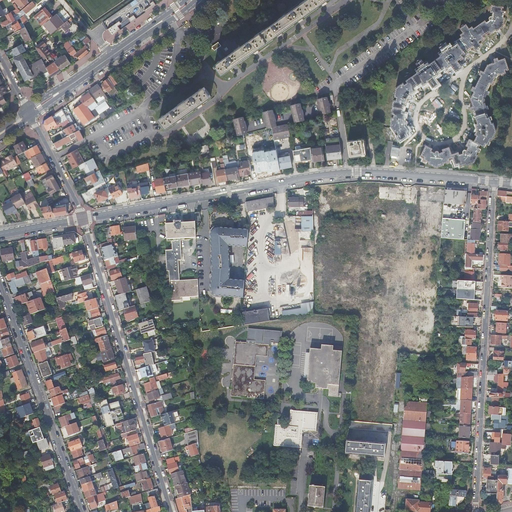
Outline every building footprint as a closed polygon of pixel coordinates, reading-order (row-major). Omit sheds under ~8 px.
[(13,0),(14,0),(20,9),(29,2),(28,0),(27,0),(13,0)] [(121,21),(108,30),(113,36),(157,5),(154,0),(150,3),(152,5),(145,9),(146,11),(137,18),(134,14),(129,18),(122,23),(121,21)] [(221,74),(326,0),(305,0),(232,52),(225,57),(218,48),(221,46),(218,42),(211,47),(214,50),(215,50),(221,60),(215,65),(214,65),(215,67),(216,67),(221,74)] [(33,4),(32,1),(22,9),(20,11),(18,13),(20,18),(22,22),(24,24),(27,21),(23,16),(22,14),(25,13),(26,14),(35,6),(33,4)] [(503,25),(504,16),(503,16),(504,13),(502,13),(503,10),(504,6),(493,4),(491,11),(494,12),(493,15),(492,16),(491,16),(490,16),(489,17),(489,18),(490,18),(490,19),(490,20),(487,22),(486,21),(474,29),(472,26),(469,28),(466,24),(460,28),(463,32),(461,34),(463,37),(457,41),(458,44),(453,48),(451,45),(448,47),(445,42),(439,47),(442,51),(439,53),(441,56),(430,64),(428,61),(425,63),(422,59),(416,63),(419,67),(416,70),(418,73),(407,81),(408,82),(405,84),(403,82),(396,87),(394,96),(397,96),(397,100),(395,100),(393,114),(394,114),(394,118),(392,117),(391,125),(395,132),(397,131),(399,134),(397,135),(401,141),(411,134),(408,131),(407,128),(408,128),(405,124),(406,123),(406,122),(407,122),(406,122),(406,121),(406,120),(405,120),(404,119),(405,115),(404,115),(404,112),(405,108),(405,105),(406,102),(407,102),(408,98),(409,97),(411,98),(412,98),(413,98),(413,97),(413,96),(413,95),(411,94),(412,93),(411,93),(414,91),(413,90),(416,88),(422,83),(425,82),(426,83),(428,81),(432,86),(435,84),(438,82),(434,76),(437,74),(436,73),(439,71),(445,67),(448,65),(448,66),(451,64),(455,69),(458,67),(461,65),(457,60),(460,58),(459,57),(462,55),(465,53),(463,50),(466,48),(468,51),(471,49),(470,47),(473,45),(474,47),(477,46),(480,43),(479,41),(482,39),(481,38),(483,36),(489,32),(492,30),(493,31),(496,29),(496,30),(500,28),(503,25)] [(42,26),(52,17),(48,12),(44,7),(34,16),(42,26)] [(2,25),(3,27),(6,26),(15,21),(13,16),(14,15),(13,14),(17,12),(16,9),(11,12),(6,15),(8,20),(1,24),(2,25)] [(15,21),(6,26),(7,28),(8,29),(12,27),(14,31),(21,27),(19,24),(22,22),(20,18),(15,21)] [(67,21),(66,21),(61,26),(62,28),(65,31),(72,26),(70,23),(67,21)] [(22,28),(20,30),(23,36),(26,42),(31,39),(30,36),(27,31),(25,27),(22,28)] [(43,41),(44,40),(41,36),(37,31),(33,35),(40,43),(42,42),(43,41)] [(91,41),(89,39),(88,37),(80,43),(83,47),(86,45),(91,41)] [(67,40),(62,44),(71,57),(76,52),(74,49),(72,46),(72,47),(67,40)] [(17,55),(27,50),(23,42),(13,48),(17,55)] [(45,46),(42,42),(40,43),(38,45),(36,47),(37,49),(41,56),(42,59),(42,60),(43,61),(50,55),(51,54),(45,46)] [(76,52),(71,57),(75,62),(77,60),(75,57),(77,56),(80,59),(88,52),(87,50),(88,48),(87,47),(86,46),(86,45),(83,47),(76,52)] [(20,70),(20,71),(42,60),(42,59),(28,66),(22,54),(14,59),(16,63),(18,68),(16,69),(17,71),(20,70)] [(55,62),(60,70),(65,66),(70,63),(64,54),(62,56),(58,59),(58,58),(56,55),(52,58),(55,61),(55,62)] [(490,119),(489,116),(486,109),(485,106),(487,106),(485,102),(484,102),(484,101),(485,101),(485,100),(485,99),(485,98),(484,97),(484,96),(485,97),(487,93),(486,92),(487,90),(490,83),(492,80),(493,81),(495,77),(494,77),(494,75),(495,76),(496,76),(497,76),(497,75),(498,75),(498,74),(497,73),(498,73),(499,74),(502,73),(502,71),(505,70),(509,69),(505,59),(499,61),(498,59),(498,57),(494,59),(495,62),(491,63),(487,65),(484,72),(481,70),(479,74),(482,75),(479,82),(476,88),(473,86),(471,90),(474,91),(471,98),(473,106),(470,107),(472,111),(475,110),(477,116),(479,123),(477,124),(478,127),(477,128),(477,129),(477,130),(478,130),(478,131),(477,134),(479,135),(476,141),(471,139),(469,142),(468,145),(470,146),(468,149),(467,150),(466,150),(465,150),(464,150),(464,151),(464,152),(464,153),(465,153),(464,154),(460,155),(460,153),(453,155),(450,148),(447,149),(444,150),(444,152),(441,153),(440,153),(440,152),(439,152),(439,151),(438,151),(437,151),(437,152),(436,152),(436,153),(434,153),(432,151),(433,149),(426,146),(421,156),(425,158),(427,159),(427,161),(430,162),(429,163),(437,167),(445,164),(444,163),(448,162),(447,161),(450,160),(454,158),(457,166),(460,164),(463,163),(464,165),(467,164),(467,165),(475,162),(479,154),(478,154),(479,151),(478,150),(479,147),(481,144),(486,146),(487,142),(489,140),(490,141),(492,137),(493,138),(497,130),(494,121),(493,122),(491,119),(490,119)] [(48,70),(47,68),(43,61),(42,60),(20,71),(25,80),(28,79),(33,76),(33,77),(41,73),(43,72),(45,77),(50,74),(48,70)] [(56,74),(61,71),(60,70),(55,62),(47,68),(48,70),(50,74),(51,77),(56,74)] [(112,75),(108,77),(114,85),(121,81),(117,76),(116,74),(115,73),(112,75)] [(99,87),(104,93),(107,91),(107,92),(114,87),(108,79),(104,81),(104,83),(103,83),(102,84),(99,87)] [(109,105),(111,103),(104,93),(99,87),(98,84),(94,87),(90,89),(96,98),(100,95),(102,97),(104,96),(105,98),(104,98),(109,105)] [(126,103),(131,100),(129,97),(135,93),(130,85),(124,90),(125,92),(121,95),(126,103)] [(165,128),(210,96),(204,87),(159,119),(165,128)] [(131,100),(141,94),(138,91),(135,93),(129,97),(131,100)] [(83,103),(74,110),(84,124),(94,117),(90,112),(86,107),(94,101),(89,93),(85,96),(81,99),(82,100),(83,103)] [(321,115),(322,114),(330,112),(330,110),(329,108),(328,103),(327,101),(326,97),(318,99),(321,115)] [(72,107),(74,110),(83,103),(82,100),(72,107)] [(86,107),(90,112),(98,106),(94,101),(86,107)] [(300,107),(299,103),(291,105),(295,121),(299,120),(304,119),(303,115),(301,109),(300,107)] [(55,116),(53,117),(55,121),(58,120),(60,123),(63,128),(70,124),(64,112),(62,109),(54,114),(55,116)] [(273,114),(272,110),(263,112),(267,128),(272,127),(276,126),(275,122),(274,116),(273,116),(273,114)] [(44,125),(47,130),(60,123),(58,120),(55,121),(53,117),(52,116),(51,117),(45,121),(44,125)] [(243,117),(234,119),(238,136),(244,134),(247,133),(246,129),(245,123),(244,123),(244,121),(243,117)] [(67,134),(68,135),(76,131),(74,127),(77,126),(76,123),(65,129),(66,132),(67,134)] [(290,136),(287,123),(276,126),(272,127),(274,139),(290,136)] [(272,127),(267,128),(265,129),(270,155),(272,155),(277,154),(275,143),(274,139),(272,127)] [(73,141),(74,144),(83,139),(80,131),(79,130),(76,131),(68,135),(67,136),(60,140),(55,143),(54,143),(55,145),(56,147),(77,137),(78,138),(73,141)] [(325,139),(327,160),(332,159),(337,159),(337,156),(342,156),(339,137),(325,139)] [(363,139),(347,142),(349,156),(357,155),(365,154),(363,139)] [(17,150),(19,154),(25,151),(26,150),(28,150),(23,142),(15,146),(17,150)] [(210,153),(208,144),(196,148),(197,155),(210,153)] [(39,149),(37,145),(29,149),(28,150),(26,150),(25,151),(28,157),(32,155),(33,157),(41,153),(39,149)] [(311,149),(310,146),(301,148),(300,145),(295,146),(296,151),(297,155),(300,155),(301,162),(312,159),(311,149)] [(312,161),(318,161),(324,160),(323,147),(311,149),(312,159),(312,161)] [(78,166),(84,163),(77,149),(67,154),(68,157),(70,160),(74,168),(76,167),(78,166)] [(31,158),(36,168),(41,166),(46,163),(44,158),(41,153),(33,157),(31,158)] [(278,158),(280,169),(286,167),(292,166),(290,156),(289,153),(277,156),(277,157),(278,158)] [(12,154),(7,157),(7,158),(6,159),(1,161),(1,162),(6,170),(17,164),(12,154)] [(272,170),(280,169),(278,158),(277,157),(277,156),(277,154),(272,155),(272,158),(265,159),(267,170),(270,169),(272,169),(272,170)] [(300,155),(297,155),(299,164),(312,161),(312,159),(301,162),(300,155)] [(98,167),(93,158),(84,163),(78,166),(80,170),(85,168),(87,172),(86,173),(87,175),(88,176),(94,173),(95,172),(93,169),(98,167)] [(223,181),(227,180),(223,160),(223,158),(220,158),(221,164),(222,169),(216,170),(218,182),(223,181)] [(238,168),(236,161),(228,163),(228,159),(223,160),(227,180),(233,179),(239,178),(239,176),(238,168)] [(249,162),(251,172),(255,171),(260,170),(258,160),(249,162)] [(202,183),(203,185),(208,184),(209,183),(211,183),(210,173),(203,174),(201,163),(202,162),(202,161),(199,161),(199,163),(200,171),(201,174),(202,183)] [(242,167),(238,168),(239,176),(243,175),(247,174),(251,173),(251,172),(249,162),(249,161),(241,162),(242,167)] [(6,170),(1,162),(0,162),(0,166),(3,173),(5,177),(9,175),(6,170)] [(48,166),(46,163),(41,166),(36,168),(38,171),(41,170),(43,173),(44,172),(50,169),(48,166)] [(148,163),(140,165),(141,172),(149,170),(148,163)] [(104,179),(102,177),(99,170),(95,172),(94,173),(88,176),(85,178),(86,181),(87,183),(92,181),(94,187),(105,181),(104,179)] [(200,171),(188,174),(190,185),(196,184),(202,183),(201,174),(200,171)] [(48,189),(50,194),(52,194),(60,189),(56,182),(53,174),(46,178),(51,188),(48,189)] [(188,174),(176,176),(178,187),(184,186),(190,185),(188,174)] [(178,187),(176,176),(170,177),(163,178),(166,191),(169,191),(172,190),(172,188),(178,187)] [(51,188),(46,178),(42,180),(47,190),(46,190),(49,195),(50,194),(48,189),(51,188)] [(163,192),(166,191),(163,178),(155,180),(157,193),(160,192),(163,192)] [(26,182),(30,188),(35,185),(32,179),(26,182)] [(107,185),(105,181),(94,187),(82,193),(86,202),(95,198),(96,199),(98,198),(99,199),(99,201),(104,199),(108,198),(108,197),(111,195),(108,189),(107,185)] [(139,186),(135,187),(136,188),(132,189),(132,188),(129,188),(128,182),(126,183),(129,198),(133,197),(138,196),(141,194),(139,186)] [(148,182),(139,184),(139,186),(141,194),(145,193),(149,193),(148,182)] [(118,184),(108,189),(111,195),(113,198),(117,196),(120,195),(123,194),(118,184)] [(445,190),(443,204),(444,204),(444,203),(465,205),(465,206),(466,206),(467,192),(466,192),(456,192),(445,191),(445,190)] [(487,192),(478,191),(478,196),(477,209),(481,209),(485,210),(485,205),(487,205),(487,192)] [(511,192),(510,192),(506,192),(498,191),(497,196),(497,201),(511,202),(511,192)] [(20,193),(11,198),(12,201),(16,208),(18,207),(19,207),(21,205),(25,203),(23,199),(20,193)] [(46,197),(51,206),(56,203),(52,194),(50,194),(49,195),(46,197)] [(38,208),(40,206),(37,202),(34,195),(27,199),(26,197),(23,199),(25,203),(29,210),(33,208),(34,207),(36,209),(38,208)] [(273,207),(273,198),(273,195),(269,196),(270,199),(257,201),(245,203),(246,207),(247,212),(273,207)] [(304,207),(303,198),(296,197),(288,197),(288,207),(304,207)] [(16,208),(12,201),(3,206),(8,214),(11,212),(13,211),(14,213),(14,214),(16,213),(18,212),(16,208)] [(52,208),(56,216),(62,215),(68,214),(66,204),(56,206),(56,207),(52,208)] [(51,216),(56,216),(52,208),(51,206),(40,208),(45,217),(51,216)] [(481,209),(477,209),(474,209),(473,222),(480,223),(481,216),(481,209)] [(314,231),(314,210),(297,210),(297,215),(302,215),(302,231),(314,231)] [(454,220),(442,219),(441,238),(464,240),(465,221),(454,220)] [(174,223),(166,224),(167,241),(172,241),(172,250),(167,250),(169,271),(169,273),(169,280),(169,281),(170,296),(171,301),(181,301),(181,298),(199,296),(198,279),(179,281),(179,258),(182,258),(182,251),(182,240),(182,238),(196,237),(195,222),(181,223),(181,221),(175,221),(175,220),(173,221),(174,223)] [(511,226),(511,222),(510,222),(498,221),(498,226),(498,231),(508,231),(508,227),(511,226)] [(115,227),(110,228),(111,236),(120,234),(119,226),(115,227)] [(219,228),(220,228),(220,226),(217,226),(214,227),(211,229),(210,232),(209,235),(209,239),(211,239),(211,235),(211,234),(211,233),(211,232),(212,232),(212,231),(213,230),(213,229),(214,229),(215,229),(215,228),(216,228),(217,228),(218,228),(219,228)] [(98,245),(99,249),(101,248),(112,245),(112,240),(111,239),(107,240),(107,237),(109,237),(109,236),(111,236),(110,228),(101,229),(103,244),(101,244),(98,245)] [(247,247),(248,230),(245,230),(238,229),(219,228),(218,228),(217,228),(216,228),(215,228),(215,229),(214,229),(213,229),(213,230),(212,231),(212,232),(211,232),(211,233),(211,234),(211,235),(211,239),(212,269),(212,273),(212,279),(211,284),(211,289),(211,290),(211,291),(212,292),(212,293),(213,293),(213,294),(214,294),(214,295),(215,295),(216,295),(216,296),(217,296),(218,296),(222,296),(243,298),(244,281),(229,280),(230,269),(228,245),(237,246),(244,247),(247,247)] [(124,241),(125,243),(137,241),(136,229),(130,229),(123,230),(124,241)] [(480,235),(480,230),(472,229),(471,229),(471,234),(468,234),(468,235),(471,235),(470,240),(474,240),(480,241),(480,235)] [(68,235),(63,236),(64,245),(78,243),(78,238),(75,238),(74,234),(68,235)] [(511,234),(501,234),(501,238),(501,243),(508,243),(511,243),(511,234)] [(56,248),(63,247),(61,236),(57,237),(52,237),(53,240),(54,248),(53,248),(53,250),(56,249),(56,248)] [(29,267),(40,263),(40,258),(39,252),(38,250),(36,241),(37,241),(37,240),(36,238),(34,239),(31,239),(32,241),(31,242),(34,259),(27,261),(29,267)] [(46,239),(38,240),(39,250),(43,249),(43,252),(47,251),(47,250),(48,250),(47,246),(49,246),(48,241),(47,242),(46,241),(46,239)] [(501,243),(499,242),(499,245),(498,247),(500,248),(500,251),(506,251),(506,248),(508,248),(508,243),(501,243)] [(112,245),(101,248),(103,254),(105,260),(113,257),(114,257),(118,256),(117,253),(116,253),(113,244),(113,245),(112,245)] [(3,261),(14,259),(13,248),(1,250),(2,256),(3,261)] [(83,256),(82,250),(66,255),(64,256),(52,259),(45,261),(47,269),(49,274),(55,272),(53,265),(70,260),(69,257),(71,256),(72,255),(73,255),(75,263),(86,259),(86,257),(85,255),(83,256)] [(468,254),(466,254),(466,259),(467,259),(466,267),(471,267),(471,260),(484,260),(484,258),(484,255),(474,254),(468,254)] [(498,265),(510,266),(510,254),(499,254),(499,259),(498,265)] [(113,257),(105,260),(106,263),(107,267),(116,264),(114,257),(113,257)] [(26,267),(26,268),(29,267),(27,261),(27,260),(24,261),(21,261),(22,263),(19,263),(16,264),(17,270),(20,269),(20,267),(24,266),(24,267),(26,267)] [(66,281),(76,278),(77,278),(76,274),(78,274),(77,271),(78,271),(77,268),(76,266),(62,270),(66,281)] [(466,278),(465,278),(464,281),(474,282),(474,280),(473,279),(473,274),(473,268),(466,268),(466,278)] [(52,293),(55,292),(54,291),(52,285),(51,281),(49,274),(47,269),(37,272),(41,284),(43,289),(36,291),(39,298),(40,298),(52,293)] [(110,274),(111,275),(112,280),(122,277),(120,269),(110,272),(110,274)] [(14,273),(7,275),(7,277),(8,280),(12,278),(13,281),(16,280),(14,273)] [(13,281),(9,282),(11,288),(13,294),(17,293),(18,291),(16,287),(31,282),(31,280),(33,279),(31,274),(27,276),(18,279),(16,280),(13,281)] [(85,290),(92,287),(91,283),(92,283),(91,279),(89,274),(77,278),(76,278),(78,285),(83,284),(85,290)] [(501,288),(511,288),(511,284),(511,275),(501,275),(500,278),(500,280),(503,280),(503,283),(501,283),(501,288)] [(125,277),(115,281),(117,288),(119,295),(125,293),(130,292),(125,277)] [(456,299),(474,300),(475,282),(474,282),(464,281),(457,281),(456,299)] [(211,289),(211,284),(209,284),(209,289),(209,290),(210,293),(212,295),(215,297),(217,298),(222,298),(222,296),(218,296),(217,296),(216,296),(216,295),(215,295),(214,295),(214,294),(213,294),(213,293),(212,293),(212,292),(211,291),(211,290),(211,289)] [(150,302),(146,287),(137,290),(141,304),(150,302)] [(72,305),(85,301),(88,300),(87,296),(86,292),(77,295),(79,300),(76,301),(76,302),(72,303),(72,305)] [(19,305),(28,302),(27,300),(30,298),(28,293),(16,298),(17,301),(19,305)] [(125,293),(119,295),(116,296),(118,303),(120,311),(124,310),(130,308),(125,293)] [(59,304),(60,309),(65,307),(63,302),(73,299),(71,294),(57,298),(59,304)] [(40,298),(39,298),(28,302),(30,308),(32,314),(44,309),(40,298)] [(88,311),(98,308),(97,303),(95,298),(88,300),(85,301),(88,311)] [(301,304),(302,308),(282,312),(283,319),(313,314),(313,302),(301,304)] [(462,304),(462,310),(462,312),(468,313),(477,313),(478,306),(478,304),(471,303),(469,303),(469,310),(464,310),(465,304),(462,304)] [(135,306),(130,308),(124,310),(125,315),(127,320),(138,317),(135,306)] [(102,317),(106,316),(105,312),(102,313),(100,314),(98,309),(90,311),(93,318),(100,316),(101,318),(102,317)] [(270,321),(268,309),(243,313),(244,325),(270,321)] [(508,311),(496,310),(495,315),(495,320),(507,320),(508,311)] [(30,315),(22,317),(23,322),(25,326),(33,323),(30,315)] [(56,319),(59,330),(60,330),(66,328),(62,316),(56,319)] [(473,317),(458,316),(457,327),(461,327),(473,327),(473,324),(474,324),(474,323),(474,321),(473,321),(473,317)] [(101,318),(94,320),(89,321),(91,331),(93,330),(97,329),(96,328),(103,326),(102,321),(103,321),(103,319),(102,317),(101,318)] [(148,318),(143,319),(144,322),(139,324),(141,329),(142,334),(148,332),(150,336),(156,334),(155,330),(157,330),(154,319),(149,321),(148,318)] [(505,333),(506,323),(497,322),(496,327),(496,333),(505,333)] [(97,329),(93,330),(95,336),(106,333),(105,330),(104,327),(97,329)] [(238,342),(233,397),(264,400),(266,381),(255,380),(257,355),(268,356),(270,344),(272,344),(272,342),(282,343),(283,331),(265,329),(249,327),(248,341),(256,342),(256,344),(248,343),(238,342)] [(0,338),(0,340),(1,340),(1,339),(10,336),(8,332),(7,328),(0,330),(0,336),(0,338)] [(26,338),(28,342),(44,336),(41,328),(25,333),(26,338)] [(59,330),(58,331),(61,339),(58,340),(59,344),(64,342),(66,341),(70,340),(70,337),(68,332),(66,328),(60,330),(59,330)] [(471,339),(475,340),(475,335),(475,331),(469,330),(469,329),(467,329),(467,330),(465,330),(465,336),(463,336),(460,336),(460,339),(463,339),(465,339),(471,339)] [(101,351),(111,348),(109,342),(107,335),(95,339),(96,343),(99,342),(101,351)] [(508,342),(508,336),(491,335),(491,339),(491,344),(500,345),(501,341),(508,342)] [(4,349),(12,346),(10,342),(8,338),(1,340),(0,340),(0,342),(2,342),(4,349)] [(33,348),(34,353),(46,349),(49,347),(58,344),(59,344),(58,340),(49,344),(47,346),(46,347),(43,339),(31,343),(33,348)] [(151,340),(142,341),(144,348),(146,354),(154,352),(155,352),(151,340)] [(58,344),(60,350),(62,349),(61,347),(68,345),(66,341),(64,342),(59,344),(58,344)] [(17,348),(16,344),(12,346),(4,349),(0,350),(0,351),(3,351),(5,357),(14,354),(13,350),(15,349),(17,348)] [(77,344),(72,346),(74,352),(77,359),(80,358),(83,357),(78,344),(77,344)] [(315,388),(329,389),(328,396),(338,396),(342,351),(333,350),(333,345),(322,344),(321,349),(310,348),(307,382),(316,383),(315,388)] [(476,354),(477,347),(467,346),(466,360),(476,360),(476,354)] [(46,349),(34,353),(36,358),(37,357),(38,359),(39,361),(39,363),(48,360),(47,357),(52,355),(49,347),(46,349)] [(111,349),(99,353),(102,363),(114,359),(113,354),(111,349)] [(494,355),(493,359),(503,360),(504,352),(501,352),(502,349),(497,349),(496,351),(494,351),(494,355)] [(146,364),(146,367),(150,366),(154,364),(156,364),(154,352),(146,354),(144,354),(144,355),(136,357),(137,361),(138,365),(141,364),(142,365),(145,365),(146,364)] [(10,368),(19,364),(18,360),(16,355),(6,358),(7,360),(5,360),(7,365),(8,365),(10,368)] [(62,356),(56,359),(58,365),(61,364),(62,367),(71,364),(69,360),(67,355),(62,356)] [(41,371),(43,378),(44,377),(50,375),(52,374),(48,361),(39,365),(41,371)] [(116,364),(115,361),(104,364),(103,364),(103,367),(105,367),(106,371),(117,368),(116,364)] [(511,368),(511,361),(504,361),(504,366),(503,366),(503,368),(504,368),(504,371),(504,374),(508,373),(511,373),(511,369),(511,368)] [(460,364),(458,363),(456,378),(457,378),(472,376),(478,376),(478,374),(478,372),(465,371),(465,363),(461,363),(460,364)] [(146,367),(140,369),(141,373),(143,377),(149,375),(149,376),(153,375),(152,373),(156,372),(154,364),(150,366),(146,367)] [(16,382),(25,378),(23,374),(22,370),(13,373),(14,377),(10,379),(12,383),(16,382)] [(65,371),(52,376),(53,380),(66,375),(65,371)] [(119,376),(119,373),(113,375),(112,374),(109,375),(109,376),(102,378),(104,383),(111,381),(112,386),(117,385),(116,381),(116,380),(120,379),(119,376)] [(503,379),(504,374),(499,374),(498,374),(495,374),(488,375),(487,380),(491,380),(494,380),(498,380),(498,381),(498,392),(496,392),(495,393),(498,393),(502,394),(503,392),(503,379)] [(47,384),(49,390),(54,388),(53,385),(50,377),(50,375),(44,377),(45,379),(47,384)] [(461,388),(472,388),(472,382),(472,376),(457,378),(456,382),(458,384),(460,384),(460,385),(460,386),(460,388),(461,388)] [(26,383),(25,378),(16,382),(19,390),(28,387),(26,383)] [(149,379),(144,381),(145,383),(144,383),(145,383),(145,384),(146,388),(147,393),(157,390),(162,388),(160,380),(157,381),(155,382),(154,378),(149,379)] [(511,380),(511,379),(503,379),(503,392),(504,392),(504,393),(505,391),(505,388),(506,388),(507,382),(511,382),(511,380)] [(124,388),(122,384),(117,386),(112,387),(115,396),(122,394),(122,393),(125,392),(124,388)] [(54,388),(49,390),(50,394),(52,398),(67,393),(66,390),(61,392),(59,387),(56,388),(54,388)] [(157,390),(147,393),(148,397),(150,401),(156,399),(157,402),(160,402),(162,401),(167,399),(172,398),(171,393),(162,396),(159,396),(159,395),(164,393),(162,388),(157,390)] [(461,400),(471,401),(471,395),(472,389),(472,388),(461,388),(461,400)] [(77,389),(72,391),(67,393),(52,398),(53,403),(55,407),(63,404),(65,403),(64,399),(66,398),(68,402),(78,398),(80,398),(77,389)] [(24,405),(36,401),(35,398),(32,399),(30,400),(27,394),(26,393),(20,395),(24,405)] [(92,404),(90,399),(88,395),(80,398),(78,398),(79,401),(80,403),(81,405),(87,403),(89,408),(92,406),(92,404)] [(101,401),(106,426),(115,424),(114,419),(124,416),(120,401),(109,403),(108,399),(101,401)] [(471,407),(471,401),(461,400),(460,413),(470,413),(471,407)] [(398,488),(420,490),(421,481),(422,473),(422,470),(423,461),(425,435),(426,423),(426,416),(427,411),(427,403),(405,401),(398,488)] [(160,402),(157,402),(148,405),(150,411),(152,417),(161,415),(164,414),(160,402)] [(490,411),(489,414),(491,415),(501,415),(503,415),(504,407),(490,407),(490,411)] [(2,425),(11,422),(10,420),(19,417),(17,413),(15,408),(7,411),(9,418),(1,421),(2,425)] [(177,410),(164,414),(161,415),(162,417),(162,420),(163,420),(165,427),(169,425),(175,423),(181,422),(179,417),(177,410)] [(287,426),(275,425),(274,424),(272,446),(275,446),(290,447),(289,450),(292,450),(292,452),(299,452),(299,448),(301,430),(314,431),(316,412),(289,410),(287,426)] [(78,418),(76,412),(64,417),(59,418),(61,423),(63,428),(66,427),(70,425),(69,421),(78,418)] [(470,419),(470,413),(460,413),(460,425),(470,425),(470,419)] [(503,428),(503,429),(511,430),(511,427),(506,427),(506,424),(501,423),(501,415),(491,415),(491,417),(491,420),(495,420),(494,428),(503,428)] [(40,427),(41,427),(38,419),(33,421),(36,429),(40,427)] [(121,434),(122,438),(125,437),(129,436),(128,432),(136,430),(135,424),(133,419),(118,423),(116,424),(118,428),(120,428),(120,430),(122,429),(123,433),(121,434)] [(392,425),(350,421),(349,428),(391,432),(392,425)] [(76,423),(70,425),(66,427),(67,431),(69,436),(70,435),(71,436),(74,435),(73,434),(80,432),(79,431),(79,429),(76,423)] [(165,427),(159,428),(160,433),(162,438),(172,436),(169,425),(165,427)] [(469,432),(470,425),(460,425),(459,437),(469,438),(469,432)] [(36,429),(29,431),(33,443),(37,442),(44,439),(40,427),(36,429)] [(502,443),(500,443),(500,448),(505,449),(505,445),(510,445),(511,430),(503,429),(503,433),(502,443)] [(198,443),(197,430),(184,434),(188,446),(196,443),(198,443)] [(495,439),(495,442),(500,443),(500,433),(493,432),(492,436),(492,439),(495,439)] [(139,438),(137,434),(129,436),(125,437),(125,439),(127,438),(130,446),(140,443),(139,438)] [(169,438),(160,441),(161,447),(163,453),(173,450),(169,438)] [(44,439),(37,442),(40,450),(49,447),(46,439),(44,439)] [(70,447),(72,451),(80,448),(82,447),(80,440),(69,444),(70,447)] [(100,452),(106,449),(104,443),(103,440),(100,441),(98,442),(100,448),(99,448),(100,452)] [(346,440),(345,453),(384,457),(385,444),(346,440)] [(457,441),(456,452),(468,453),(469,447),(469,441),(457,441)] [(490,448),(490,455),(492,455),(498,455),(499,448),(500,448),(500,443),(495,442),(490,442),(490,448)] [(145,445),(144,443),(124,449),(125,453),(130,451),(131,455),(131,454),(132,456),(138,454),(136,449),(139,448),(139,449),(145,447),(145,445)] [(199,446),(198,443),(196,443),(188,446),(185,447),(186,447),(187,450),(186,450),(189,458),(199,455),(197,448),(196,448),(196,446),(197,446),(198,446),(199,446)] [(80,448),(72,451),(73,455),(74,458),(83,455),(80,448)] [(125,453),(124,449),(113,452),(115,461),(123,459),(122,454),(124,453),(125,453)] [(50,454),(41,458),(46,471),(55,468),(52,461),(50,454)] [(83,458),(73,461),(75,464),(76,469),(80,467),(80,466),(84,464),(90,462),(95,460),(92,454),(91,455),(88,456),(86,457),(84,457),(83,458)] [(136,465),(146,462),(144,458),(143,454),(133,457),(136,465)] [(491,460),(491,465),(499,465),(499,455),(498,455),(492,455),(491,460)] [(176,462),(180,461),(179,457),(167,460),(167,463),(168,465),(176,463),(176,462)] [(216,459),(200,459),(200,465),(201,469),(208,469),(216,469),(216,459)] [(438,461),(436,461),(435,467),(437,467),(437,474),(452,475),(452,470),(451,470),(452,467),(452,462),(438,461)] [(147,466),(146,462),(136,465),(136,467),(141,465),(142,468),(136,470),(137,473),(147,470),(148,469),(147,466)] [(168,465),(167,465),(169,470),(170,474),(172,474),(179,472),(176,462),(176,463),(168,465)] [(88,467),(77,470),(78,474),(79,478),(84,476),(84,477),(88,476),(87,475),(91,474),(89,469),(93,468),(93,469),(97,467),(97,466),(98,465),(98,463),(88,466),(88,467)] [(486,467),(483,467),(483,468),(484,468),(483,474),(483,480),(487,480),(498,480),(498,475),(498,473),(493,473),(493,476),(491,476),(491,469),(486,468),(486,467)] [(118,485),(116,479),(114,472),(113,468),(108,470),(112,484),(100,488),(102,493),(105,492),(119,487),(118,485)] [(147,472),(147,470),(137,473),(134,473),(137,482),(139,481),(148,478),(147,474),(148,474),(147,472)] [(183,471),(179,472),(172,474),(173,480),(175,486),(186,483),(183,471)] [(497,494),(496,504),(501,503),(503,501),(503,489),(502,489),(503,484),(511,484),(511,475),(498,475),(498,480),(497,494)] [(81,483),(82,485),(91,482),(89,477),(80,480),(81,483)] [(152,483),(151,479),(149,479),(143,481),(143,482),(144,485),(143,485),(144,490),(145,489),(145,490),(151,488),(153,487),(152,483)] [(368,511),(372,481),(359,480),(355,511),(368,511)] [(492,493),(497,494),(498,480),(487,480),(487,493),(492,493)] [(91,482),(82,485),(84,492),(87,499),(88,498),(97,495),(95,490),(92,481),(91,482)] [(187,482),(186,483),(175,486),(176,488),(176,490),(177,490),(180,498),(191,494),(187,482)] [(134,483),(122,486),(119,487),(123,499),(129,497),(131,497),(130,494),(129,491),(123,492),(123,491),(122,490),(128,488),(128,487),(129,486),(130,488),(133,487),(133,486),(136,485),(134,483)] [(53,495),(55,495),(61,492),(60,488),(58,484),(50,487),(53,495)] [(315,506),(323,507),(325,486),(314,485),(314,484),(312,484),(312,485),(310,485),(308,505),(315,506)] [(451,489),(449,505),(452,506),(455,506),(456,504),(458,504),(460,503),(461,503),(462,502),(463,501),(463,499),(464,497),(466,497),(466,491),(451,489)] [(55,495),(58,504),(63,502),(68,501),(66,496),(64,491),(61,492),(55,495)] [(102,493),(97,495),(88,498),(92,509),(98,507),(96,503),(105,500),(103,495),(105,494),(105,492),(102,493)] [(130,504),(142,500),(141,494),(136,495),(131,497),(129,497),(130,504)] [(180,498),(176,499),(179,507),(180,511),(187,511),(192,510),(191,494),(180,498)] [(152,508),(158,507),(156,502),(154,496),(149,498),(150,503),(152,508)] [(418,511),(419,502),(420,500),(406,499),(405,511),(410,511),(418,511)] [(105,505),(106,510),(118,508),(117,501),(105,505)] [(58,504),(52,506),(53,511),(56,511),(63,511),(67,511),(65,507),(63,502),(58,504)] [(419,502),(418,511),(429,511),(431,503),(419,502)] [(143,505),(144,511),(152,508),(150,503),(143,505)]
